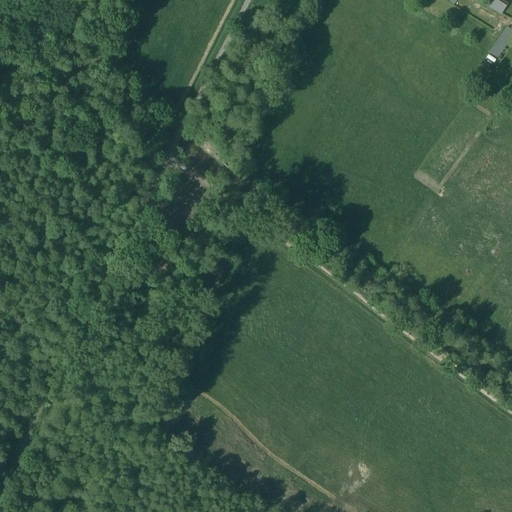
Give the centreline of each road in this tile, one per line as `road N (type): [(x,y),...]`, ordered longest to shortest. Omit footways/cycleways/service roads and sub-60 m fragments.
road 1 (track): [(0,487),(167,153)]
road 2 (track): [(167,153),(247,0)]
